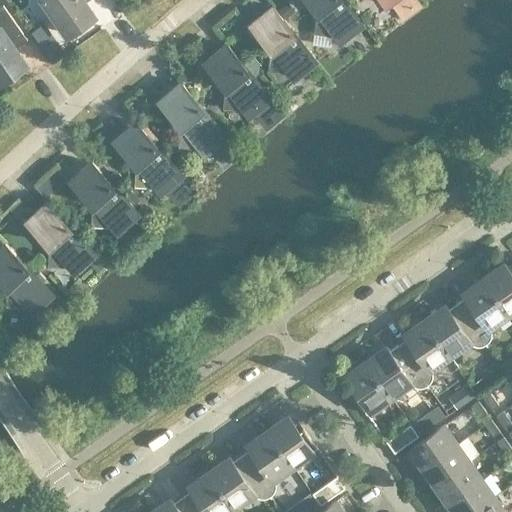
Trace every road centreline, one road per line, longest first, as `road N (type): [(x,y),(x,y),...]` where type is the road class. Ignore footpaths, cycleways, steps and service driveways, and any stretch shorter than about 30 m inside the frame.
road 1 (residential): [(198,0),(0,175)]
road 2 (residential): [(302,364),(86,510)]
road 3 (residential): [(511,216),(302,364)]
road 4 (residential): [(406,511),(302,364)]
road 5 (residential): [(86,510),(0,389)]
